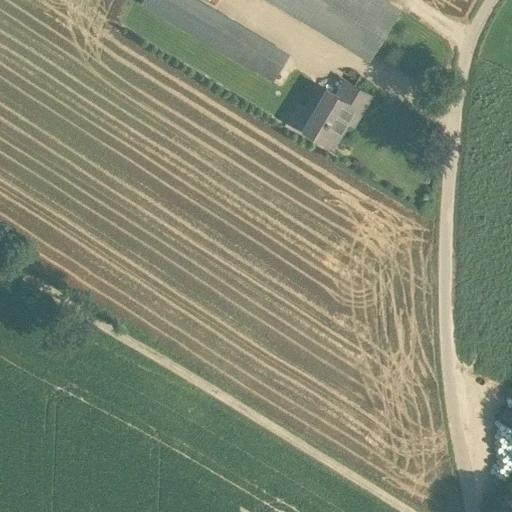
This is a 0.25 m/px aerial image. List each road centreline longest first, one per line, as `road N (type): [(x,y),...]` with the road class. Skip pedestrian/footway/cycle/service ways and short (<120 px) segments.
road 1 (unclassified): [(469,511),(444,346),(444,220),(464,55),(489,0)]
road 2 (track): [(409,511),(0,270)]
